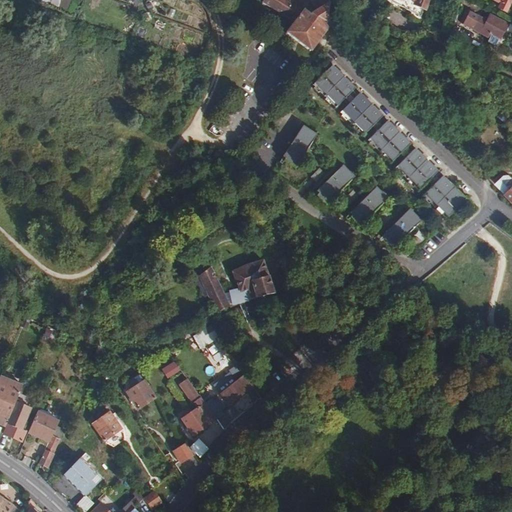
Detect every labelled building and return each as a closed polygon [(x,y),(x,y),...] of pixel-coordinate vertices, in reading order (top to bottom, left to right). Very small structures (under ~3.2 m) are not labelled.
[(327,8),(328,2),(326,0),(311,0),(315,9),(310,13),(290,0),(262,0),(262,1),(293,21),(286,32),(308,51),(331,23),(328,16),(327,8)] [(431,0),(412,0),(416,2),(416,5),(428,11),(431,0)] [(511,0),(492,0),(493,0),(500,4),(498,8),(506,12),(511,0)] [(478,16),(471,12),(464,25),(472,28),(478,16)] [(487,21),(480,17),(473,30),(487,38),(489,34),(500,39),(508,23),(491,15),(487,21)] [(335,72),(329,67),(309,87),(311,90),(310,91),(315,96),(316,95),(320,98),(341,78),(335,72)] [(347,84),(341,78),(320,98),(322,100),(321,102),(326,107),(327,106),(332,110),(352,89),(347,84)] [(363,99),(357,94),(337,115),(339,117),(338,118),(343,123),(344,122),(348,126),(369,105),(363,99)] [(375,111),(369,105),(348,126),(350,128),(349,129),(354,134),(355,133),(360,137),(380,116),(375,111)] [(391,126),(386,121),(365,142),(367,144),(366,145),(371,150),(373,149),(376,153),(397,132),(391,126)] [(304,127),(282,157),(284,159),(282,161),(286,165),(292,169),(317,137),(304,127)] [(444,129),(440,132),(446,138),(450,134),(444,129)] [(403,138),(397,132),(376,153),(378,155),(377,156),(382,161),(384,160),(388,164),(408,143),(403,138)] [(419,153),(413,148),(393,169),(395,171),(394,172),(399,177),(400,176),(404,180),(425,159),(419,153)] [(431,165),(425,159),(404,180),(406,182),(405,183),(410,188),(411,187),(416,191),(436,171),(431,165)] [(341,167),(315,193),(317,195),(315,198),(319,202),(324,207),(352,178),(341,167)] [(318,168),(308,176),(314,182),(324,173),(318,168)] [(447,181),(441,175),(421,196),(423,198),(422,200),(427,205),(428,204),(432,207),(452,186),(447,181)] [(503,176),(494,185),(510,202),(511,204),(511,178),(510,176),(503,176)] [(459,192),(452,186),(432,207),(434,209),(433,210),(438,216),(439,214),(443,219),(464,198),(459,192)] [(375,188),(349,215),(351,217),(349,219),(353,223),(358,229),(386,200),(375,188)] [(354,189),(345,198),(350,204),(360,195),(354,189)] [(408,209),(383,235),(385,238),(382,240),(387,244),(391,249),(420,221),(408,209)] [(387,211),(377,220),(383,226),(392,217),(387,211)] [(423,232),(413,241),(419,247),(428,238),(423,232)] [(211,266),(200,276),(217,311),(245,302),(249,301),(255,299),(257,305),(272,301),(272,298),(271,294),(273,293),(262,261),(246,265),(232,272),(238,290),(224,294),(222,290),(211,266)] [(210,327),(194,337),(201,349),(218,338),(210,327)] [(175,362),(161,367),(165,378),(179,372),(175,362)] [(212,382),(220,392),(228,404),(251,388),(235,365),(227,371),(212,382)] [(5,423),(12,405),(21,384),(0,375),(0,426),(4,427),(5,423)] [(143,380),(126,391),(137,408),(154,398),(143,380)] [(211,398),(204,403),(215,420),(223,415),(211,398)] [(204,403),(181,418),(192,435),(215,420),(204,403)] [(28,412),(12,405),(5,423),(8,424),(4,434),(21,441),(26,430),(21,428),(28,412)] [(57,421),(36,411),(27,433),(48,442),(57,421)] [(94,421),(90,414),(88,419),(103,442),(111,447),(122,441),(123,431),(113,414),(109,416),(107,413),(94,421)] [(44,449),(37,464),(46,469),(53,455),(52,454),(59,439),(52,436),(45,450),(44,449)] [(198,439),(189,447),(200,457),(208,449),(198,439)] [(187,445),(174,453),(181,463),(193,455),(187,445)] [(77,458),(57,479),(65,487),(69,483),(81,495),(98,478),(77,458)] [(141,497),(148,507),(158,500),(151,490),(141,497)] [(75,505),(83,511),(84,511),(92,503),(84,495),(75,505)] [(117,511),(118,511),(126,511),(136,503),(137,502),(131,497),(117,511)] [(141,497),(137,502),(136,503),(142,511),(151,511),(148,507),(141,497)] [(0,511),(17,511),(0,499),(0,511)] [(109,511),(100,502),(90,511),(109,511)]
